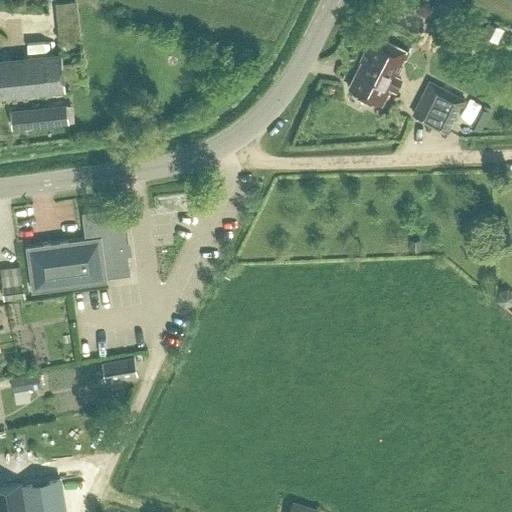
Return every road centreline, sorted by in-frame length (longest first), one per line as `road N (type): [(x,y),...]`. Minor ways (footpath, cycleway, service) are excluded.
road 1 (tertiary): [(0,187),(212,151),(277,98),(331,0)]
road 2 (track): [(511,153),(278,162),(257,159),(235,136)]
road 3 (track): [(83,511),(156,364)]
